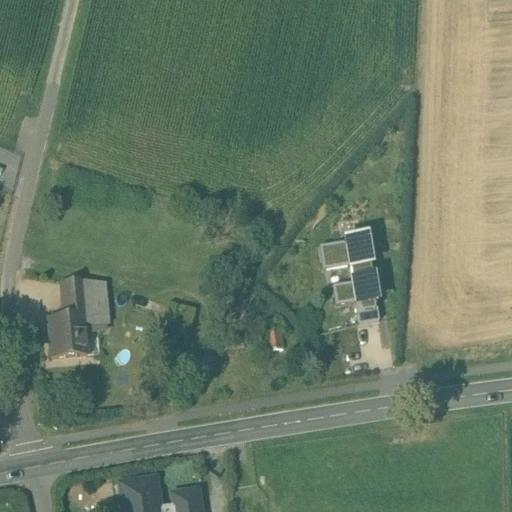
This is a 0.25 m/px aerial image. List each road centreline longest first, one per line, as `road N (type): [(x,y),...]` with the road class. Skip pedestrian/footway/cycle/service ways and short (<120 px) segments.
road 1 (secondary): [(511,392),(34,469)]
road 2 (unclassified): [(34,469),(12,334),(9,255),(72,0)]
